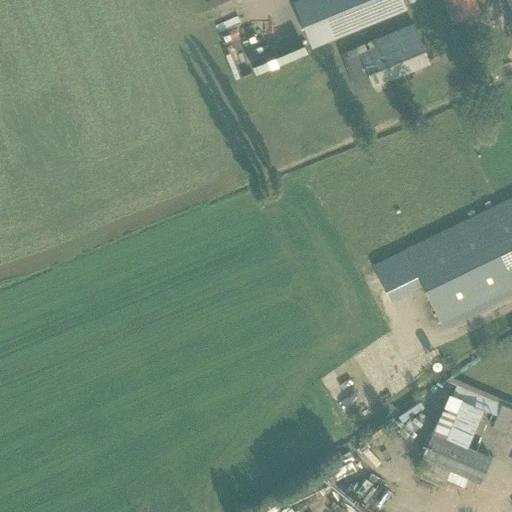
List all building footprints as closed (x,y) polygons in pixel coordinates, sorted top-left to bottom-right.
[(401,0),(292,0),(290,1),(307,42),(403,3),(401,0)] [(441,0),(452,24),(479,13),(474,0),(441,0)] [(341,54),(356,91),(428,62),(412,25),(341,54)] [(463,79),(454,83),(458,91),(466,88),(463,79)] [(511,197),(405,250),(442,326),(511,292),(511,197)] [(491,427),(511,436),(511,409),(500,404),(491,427)] [(420,459),(479,484),(491,457),(432,431),(420,459)] [(360,462),(366,467),(348,490),(362,501),(384,472),(364,457),(360,462)]
